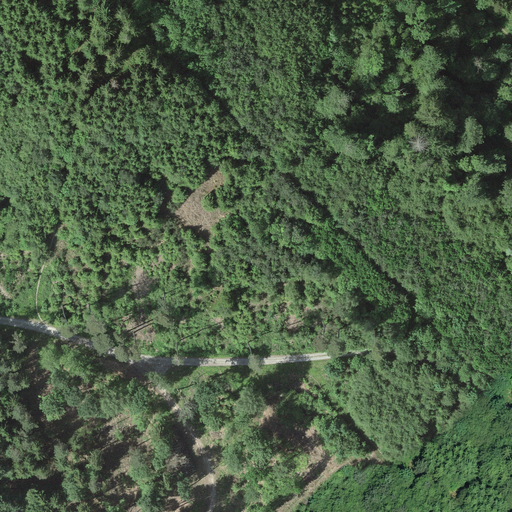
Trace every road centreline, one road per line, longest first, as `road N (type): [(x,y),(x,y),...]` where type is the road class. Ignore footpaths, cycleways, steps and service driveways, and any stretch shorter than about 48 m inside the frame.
road 1 (track): [(511,412),(487,391),(413,357),(366,350),(146,362)]
road 2 (track): [(30,324),(146,362),(207,472),(209,511)]
